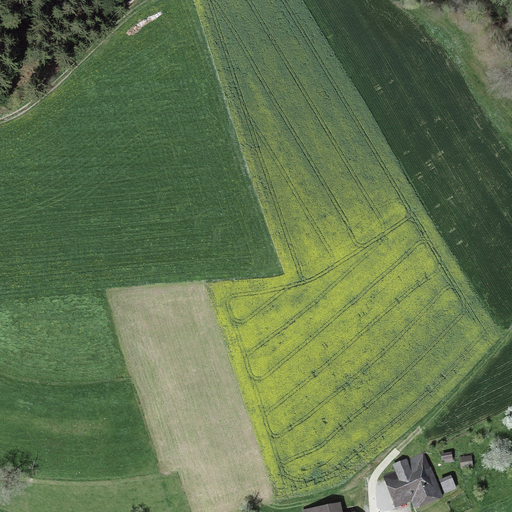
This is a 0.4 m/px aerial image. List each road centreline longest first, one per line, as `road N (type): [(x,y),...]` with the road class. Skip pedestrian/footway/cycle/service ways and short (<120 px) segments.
road 1 (track): [(511,328),(370,483),(381,509)]
road 2 (track): [(0,123),(151,0)]
